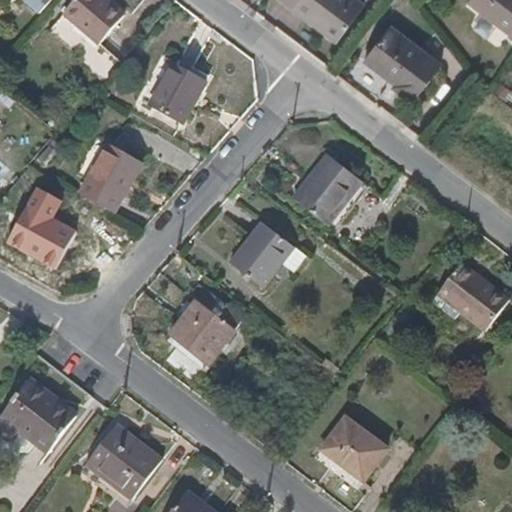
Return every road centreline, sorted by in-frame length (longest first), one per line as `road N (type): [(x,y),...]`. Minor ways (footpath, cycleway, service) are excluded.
road 1 (residential): [(80,330),(299,76)]
road 2 (residential): [(305,511),(80,330)]
road 3 (residential): [(299,76),(511,232)]
road 4 (residential): [(199,0),(299,76)]
